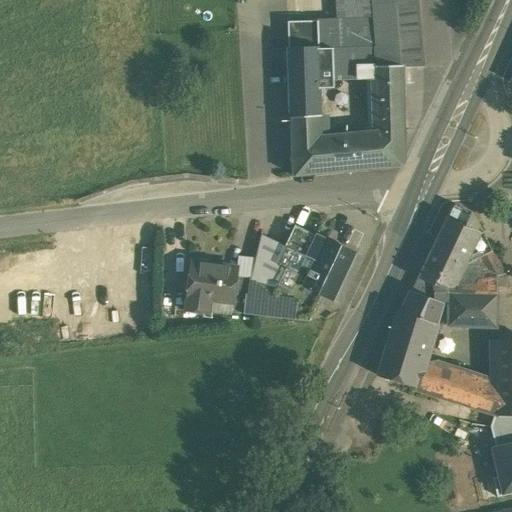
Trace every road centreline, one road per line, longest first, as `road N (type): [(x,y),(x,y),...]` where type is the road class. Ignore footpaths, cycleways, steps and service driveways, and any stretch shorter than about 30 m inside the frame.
road 1 (unclassified): [(0,228),(359,191),(419,196)]
road 2 (primary): [(269,511),(419,196)]
road 3 (track): [(251,0),(260,201)]
road 4 (primary): [(472,80),(419,196)]
